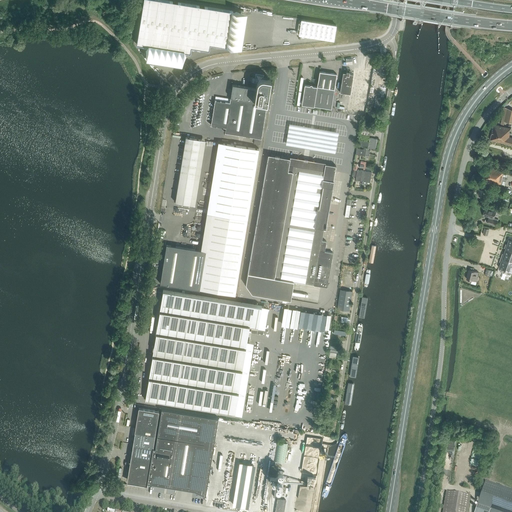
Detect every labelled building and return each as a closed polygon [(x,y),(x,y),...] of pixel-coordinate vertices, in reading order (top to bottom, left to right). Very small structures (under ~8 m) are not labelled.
[(210,44),(227,47),(233,11),(163,0),(143,0),(137,44),(190,53),(191,47),(209,50),(210,44)] [(335,33),(336,25),(301,20),(298,35),(334,41),(335,33)] [(340,92),(350,94),(353,74),(349,73),(350,72),(346,71),(346,73),(343,72),(340,92)] [(229,102),(215,100),(210,125),(225,127),(224,132),(261,138),(271,79),(263,78),(264,75),(255,74),(255,78),(254,78),(253,82),(257,83),(256,88),(232,84),(229,102)] [(301,104),(331,109),(334,89),(304,84),(301,104)] [(502,121),(509,123),(511,111),(511,109),(505,108),(502,121)] [(371,123),(371,120),(375,121),(376,114),(366,113),(364,121),(371,123)] [(360,134),(369,135),(371,126),(361,124),(360,134)] [(511,138),(509,138),(510,133),(509,133),(510,129),(494,125),(490,140),(511,146),(511,138)] [(190,205),(200,139),(185,137),(175,202),(190,205)] [(377,139),(369,138),(369,141),(368,141),(359,140),(358,146),(376,149),(377,139)] [(223,143),(211,215),(247,221),(258,149),(223,143)] [(368,148),(363,147),(363,149),(357,148),(356,154),(367,156),(368,148)] [(320,162),(320,160),(314,159),(314,161),(303,159),(303,158),(298,157),(298,158),(296,158),(290,157),(290,158),(283,157),(281,157),(268,154),(248,273),(246,285),(252,293),(290,300),(294,281),(314,284),(314,285),(327,287),(333,253),(325,251),(326,241),(322,240),(324,228),(325,229),(326,222),(332,190),(333,181),(333,180),(336,166),(325,164),(325,163),(320,162)] [(482,180),(501,185),(503,176),(502,176),(503,172),(485,167),(482,180)] [(361,180),(362,181),(362,184),(365,184),(366,184),(367,184),(367,183),(367,182),(370,182),(371,172),(362,171),(357,170),(357,168),(354,168),(353,176),(356,176),(355,179),(361,180)] [(475,197),(481,198),(483,190),(476,188),(477,188),(480,189),(482,184),(475,182),(474,187),(475,187),(473,194),(475,195),(475,197)] [(482,215),(488,217),(487,223),(495,225),(497,219),(493,218),(495,212),(484,208),(482,215)] [(206,251),(200,289),(235,295),(247,221),(211,215),(206,251)] [(378,234),(374,234),(370,259),(374,259),(378,234)] [(166,245),(160,284),(199,290),(200,289),(206,251),(166,245)] [(511,251),(506,249),(503,258),(511,261),(511,251)] [(511,261),(503,258),(500,268),(511,272),(511,261)] [(372,265),(368,264),(364,289),(368,289),(372,265)] [(466,279),(476,281),(479,272),(468,270),(466,279)] [(352,291),(340,289),(337,309),(349,311),(352,291)] [(145,400),(235,414),(249,326),(258,328),(261,306),(163,290),(145,400)] [(368,294),(364,293),(360,318),(364,319),(368,294)] [(362,326),(358,325),(354,350),(358,351),(362,326)] [(357,354),(353,354),(349,379),(353,379),(357,354)] [(353,382),(349,381),(345,406),(349,407),(353,382)] [(130,461),(127,479),(136,481),(144,482),(147,482),(169,486),(176,438),(157,435),(155,448),(153,447),(155,435),(159,411),(138,408),(134,432),(135,432),(133,444),(131,452),(131,456),(130,461)] [(161,408),(157,435),(176,438),(169,486),(177,487),(183,488),(187,489),(193,490),(194,490),(205,495),(206,495),(205,495),(207,483),(210,468),(200,467),(208,416),(218,418),(161,408)] [(348,409),(344,408),(340,433),(344,433),(348,409)] [(287,443),(286,442),(278,441),(274,461),(285,463),(288,443),(287,443)] [(276,476),(270,475),(269,479),(276,481),(275,487),(274,496),(280,497),(280,493),(279,493),(282,477),(277,476),(276,476)] [(485,481),(474,511),(511,511),(511,490),(487,482),(485,481)] [(442,511),(467,511),(470,495),(446,491),(442,511)] [(278,498),(275,511),(283,511),(286,500),(278,498)]
